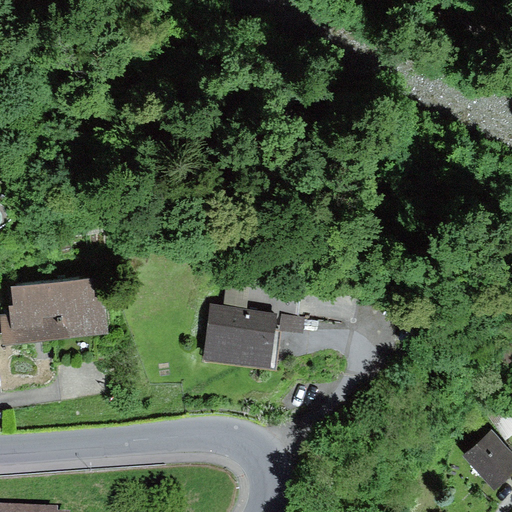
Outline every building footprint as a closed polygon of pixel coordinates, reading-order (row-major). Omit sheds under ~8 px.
[(91,270),(11,277),(13,297),(8,298),(9,309),(0,309),(0,320),(1,329),(11,328),(11,334),(106,325),(103,291),(93,292),(91,270)] [(246,303),(249,275),(227,273),(224,301),(246,303)] [(284,278),(283,289),(297,290),(298,279),(284,278)] [(224,301),(210,299),(203,352),(269,361),(276,307),(246,303),(224,301)] [(305,312),(283,309),(280,326),(302,329),(305,312)] [(504,436),(511,429),(511,393),(487,412),(504,436)] [(511,444),(504,436),(491,421),(462,446),(493,483),(511,466),(511,444)]
